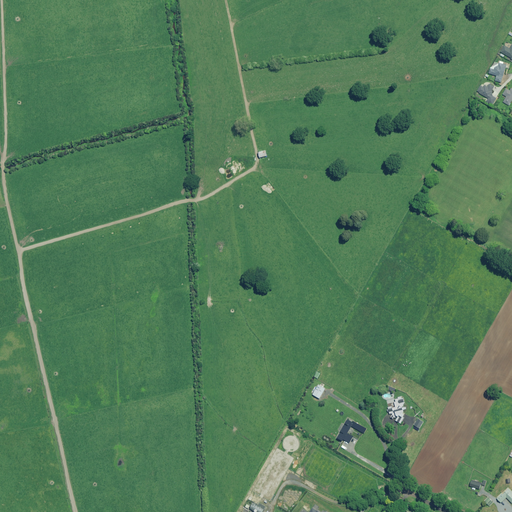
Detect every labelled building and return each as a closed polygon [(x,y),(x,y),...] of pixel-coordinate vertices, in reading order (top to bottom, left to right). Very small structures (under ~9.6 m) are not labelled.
[(509,49),(504,46),(500,52),(511,58),(511,59),(511,60),(511,47),(510,47),(509,49)] [(499,61),(499,63),(491,68),(490,69),(489,74),(496,76),(495,81),(501,83),(506,65),(503,64),(504,63),(499,61)] [(480,86),(477,91),(479,92),(478,93),(488,99),(486,102),(492,105),(496,98),(492,96),(492,92),(492,91),(494,87),(489,84),(488,87),(484,85),(483,87),(480,86)] [(511,100),(511,89),(510,91),(506,89),(503,95),(506,97),(503,102),(509,106),(511,100)] [(325,389),(318,385),(313,395),(320,399),(325,389)] [(402,407),(405,403),(404,401),(403,398),(402,398),(402,397),(398,398),(398,399),(395,400),(395,402),(394,402),(395,408),(392,408),(392,407),(388,408),(389,415),(392,414),(390,418),(393,419),(394,418),(395,419),(397,417),(395,421),(401,424),(404,418),(403,417),(404,415),(402,414),(404,411),(406,410),(406,407),(403,408),(402,407)] [(423,422),(418,419),(414,426),(419,429),(423,422)] [(352,422),(347,420),(337,438),(343,441),(344,440),(350,443),(350,442),(352,439),(353,437),(348,433),(351,427),(364,434),(366,429),(352,421),(352,422)] [(511,503),(511,492),(508,489),(503,495),(502,494),(497,499),(501,503),(506,498),(511,503)] [(493,503),(488,498),(484,501),(489,507),(493,503)] [(256,511),(257,511),(262,511),(264,510),(253,503),(250,508),(250,509),(254,511),(256,511)]
